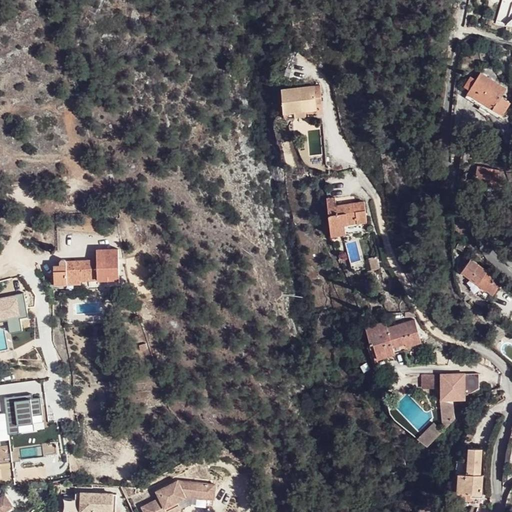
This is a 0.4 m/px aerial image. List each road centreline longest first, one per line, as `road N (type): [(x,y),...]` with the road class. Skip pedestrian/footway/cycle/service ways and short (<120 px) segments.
road 1 (residential): [(511,385),(486,348),(424,322),(384,238),(377,193),(335,133),(328,87),(298,55)]
road 2 (residential): [(456,31),(442,122),(451,185),(488,254),(511,272)]
